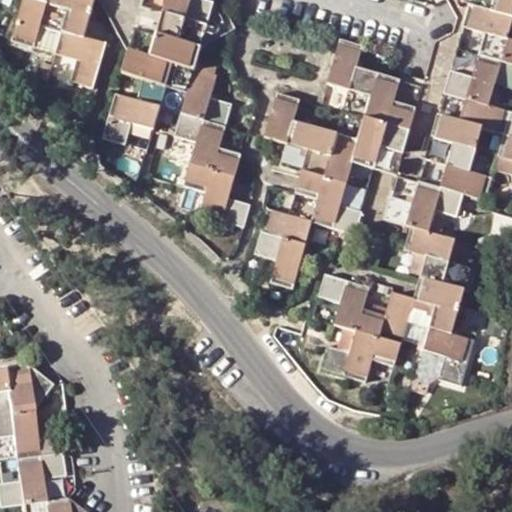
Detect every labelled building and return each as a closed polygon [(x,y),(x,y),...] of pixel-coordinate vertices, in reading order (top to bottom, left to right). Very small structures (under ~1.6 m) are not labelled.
[(22,1),(10,45),(31,52),(38,29),(58,35),(52,58),(75,64),(68,86),(90,93),(103,49),(81,42),(94,0),(96,0),(126,55),(119,76),(141,83),(134,105),(112,99),(100,142),(122,148),(128,126),(151,132),(163,89),(184,95),(171,138),(194,146),(182,189),(204,196),(198,218),(241,231),(248,209),(228,202),(240,158),(217,152),(229,109),(207,102),(213,81),(191,74),(197,51),(225,35),(211,5),(212,0),(45,0),(44,7),(26,2),(22,1)] [(511,0),(445,0),(448,3),(458,21),(453,37),(435,45),(424,83),(422,91),(401,84),(356,70),(361,49),(339,42),(326,86),(350,94),(336,138),(294,126),(300,104),(278,97),(265,141),(287,149),(281,170),(301,176),(288,219),(267,213),(255,256),(276,263),(270,285),(292,292),(311,225),(355,239),(386,222),(411,230),(405,253),(416,256),(427,260),(422,277),(414,303),(392,297),(385,320),(364,313),(370,290),(325,277),(318,300),(340,307),(334,327),(346,331),(356,334),(350,356),(340,354),(328,350),(322,372),(365,385),(373,363),(394,369),(407,326),(429,333),(423,353),(446,360),(440,382),(460,388),(473,345),(452,338),(471,272),(449,265),(455,243),(445,239),(431,235),(436,214),(450,218),(456,220),(463,198),(485,204),(498,159),(511,162),(511,115),(505,104),(496,86),(511,90),(511,41),(509,41),(511,39),(511,0)] [(58,35),(38,29),(31,52),(52,58),(58,35)] [(511,90),(496,86),(505,104),(511,105),(511,90)] [(436,214),(431,235),(445,239),(450,218),(436,214)] [(396,260),(385,254),(379,266),(390,271),(396,260)] [(422,277),(427,260),(416,256),(411,274),(422,277)] [(350,356),(356,334),(346,331),(340,354),(350,356)] [(0,370),(0,437),(11,437),(17,483),(0,485),(0,508),(21,506),(21,511),(80,511),(64,500),(45,502),(42,479),(64,476),(57,431),(36,434),(33,409),(50,386),(25,367),(0,370)] [(491,398),(484,385),(468,394),(474,407),(491,398)]
